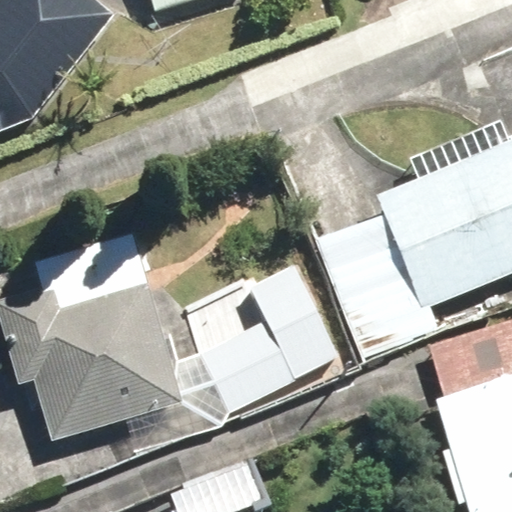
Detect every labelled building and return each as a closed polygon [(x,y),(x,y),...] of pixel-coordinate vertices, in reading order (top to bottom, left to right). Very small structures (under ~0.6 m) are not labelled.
[(0,0),(0,136),(22,128),(103,20),(76,0),(0,0)] [(136,0),(144,23),(213,0),(136,0)] [(511,148),(370,206),(382,236),(312,264),(351,359),(429,328),(422,312),(511,276),(511,148)] [(219,430),(216,421),(332,365),(288,272),(237,296),(253,332),(198,358),(160,371),(115,240),(16,274),(24,298),(0,306),(0,376),(7,396),(20,391),(40,450),(117,429),(128,461),(219,430)] [(440,405),(423,411),(430,433),(401,443),(425,511),(511,511),(511,325),(423,357),(440,405)] [(245,475),(164,504),(166,511),(250,511),(257,509),(245,475)]
